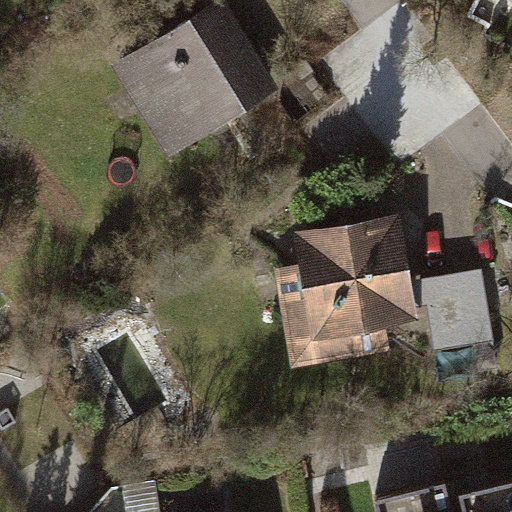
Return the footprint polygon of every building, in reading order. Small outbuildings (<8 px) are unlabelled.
[(238,4),(127,71),(177,153),(288,86),(238,4)] [(396,221),(279,239),(297,354),(414,336),(411,316),(406,281),(396,221)] [(474,270),(406,281),(411,316),(422,313),(429,351),(485,344),(474,270)] [(511,511),(511,457),(380,483),(385,511),(511,511)] [(0,511),(17,511),(0,482),(0,511)]
